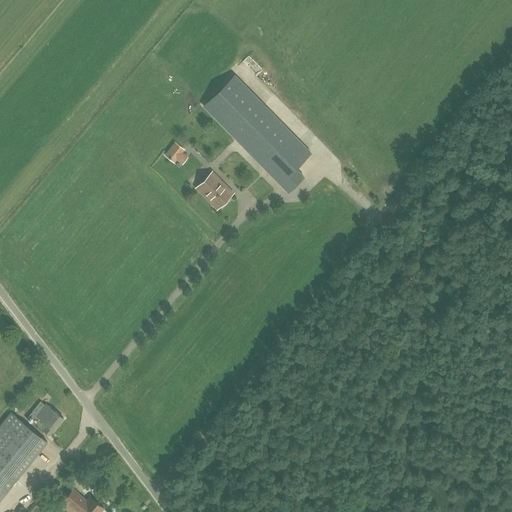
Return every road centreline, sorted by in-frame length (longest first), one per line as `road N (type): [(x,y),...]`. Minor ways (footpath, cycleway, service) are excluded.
road 1 (unclassified): [(169,511),(0,290)]
road 2 (unknown): [(87,404),(76,443),(0,511)]
